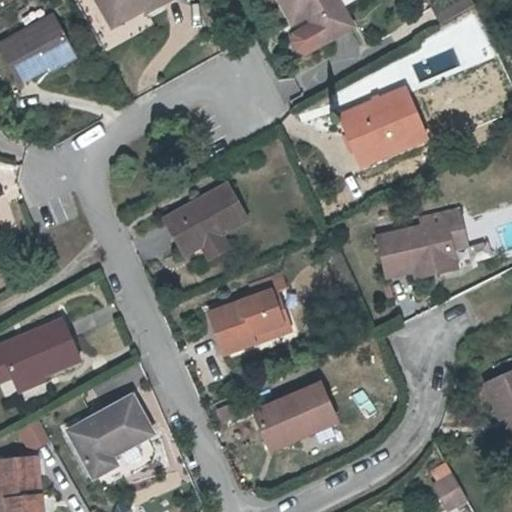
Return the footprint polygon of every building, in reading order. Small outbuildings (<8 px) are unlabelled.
[(153,10),(157,18),(158,20),(187,4),(185,0),(104,0),(119,28),(153,10)] [(289,0),(305,30),(321,22),(337,50),(366,34),(348,0),(347,0),(289,0)] [(488,13),(481,0),(475,0),(445,16),(454,31),(488,13)] [(124,36),(157,18),(153,10),(119,28),(124,36)] [(55,76),(83,61),(64,23),(9,53),(29,90),(55,76)] [(87,68),(83,61),(55,76),(59,84),(87,68)] [(400,144),(405,159),(434,148),(416,97),(350,120),(363,157),(400,144)] [(400,144),(363,157),(368,172),(405,159),(400,144)] [(229,186),(165,222),(187,260),(251,225),(229,186)] [(452,221),(454,230),(457,230),(464,259),(480,256),(471,218),(452,221)] [(329,235),(334,245),(335,247),(356,238),(349,225),(329,235)] [(442,273),(444,283),(468,277),(464,259),(457,230),(454,230),(387,245),(396,283),(423,278),(442,273)] [(319,251),(334,245),(329,235),(329,233),(315,240),(319,251)] [(425,287),(444,283),(442,273),(423,278),(425,287)] [(261,342),(299,329),(288,297),(296,294),(291,278),(260,289),(262,295),(266,304),(253,308),(218,320),(233,363),(265,352),(261,342)] [(266,304),(262,295),(250,299),(253,308),(266,304)] [(20,383),(24,393),(50,383),(88,368),(71,329),(8,354),(9,356),(12,363),(20,383)] [(261,342),(265,352),(302,339),(299,329),(261,342)] [(12,363),(9,356),(0,360),(0,372),(6,388),(20,383),(12,363)] [(511,413),(511,373),(490,383),(498,400),(505,417),(511,413)] [(50,383),(24,393),(27,400),(54,390),(50,383)] [(491,403),(498,400),(490,383),(484,387),(491,403)] [(307,442),(308,447),(346,431),(329,393),(263,421),(277,454),(307,442)] [(74,439),(101,486),(125,473),(119,464),(161,441),(141,404),(74,439)] [(244,411),(226,418),(230,428),(248,421),(244,411)] [(20,449),(45,444),(41,423),(16,427),(20,449)] [(309,451),(308,447),(307,442),(277,454),(281,463),(309,451)] [(13,507),(13,511),(47,511),(42,466),(0,469),(0,480),(3,508),(13,507)] [(471,511),(480,507),(467,485),(450,496),(459,511),(471,511)]
